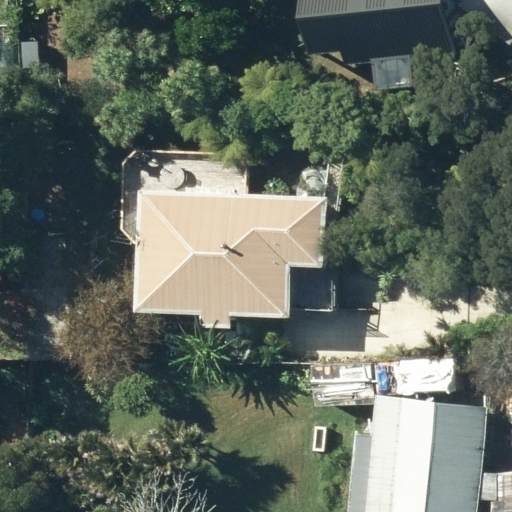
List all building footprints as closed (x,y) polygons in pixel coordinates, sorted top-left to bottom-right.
[(320,0),(320,4),(320,12),(321,21),(323,28),(327,34),(331,40),(343,42),(344,56),(441,52),(439,0),(320,0)] [(511,39),(511,0),(460,0),(458,4),(509,43),(511,39)] [(94,119),(93,141),(119,142),(120,119),(94,119)] [(329,265),(331,194),(144,186),(139,309),(204,312),(204,325),(236,325),(236,314),(295,315),(297,263),(329,265)] [(77,261),(30,261),(30,294),(78,293),(77,261)] [(469,372),(429,370),(427,388),(468,391),(469,372)] [(366,511),(479,511),(489,402),(379,391),(366,511)] [(511,511),(511,469),(501,470),(505,511),(511,511)]
